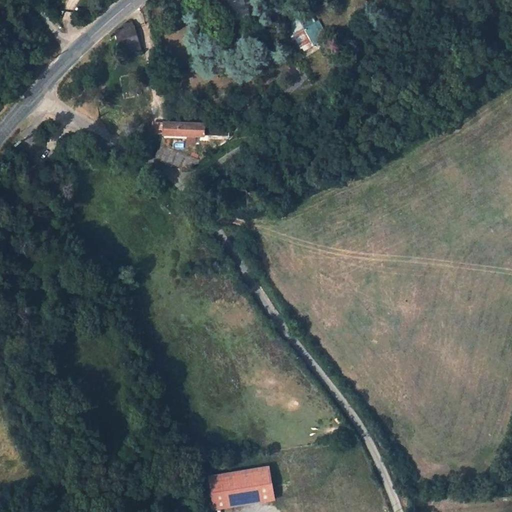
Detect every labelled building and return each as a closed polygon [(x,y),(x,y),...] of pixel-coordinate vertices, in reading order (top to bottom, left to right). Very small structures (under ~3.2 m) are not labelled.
[(309,13),(286,26),(294,41),(297,40),(304,51),(329,37),(320,20),(315,23),(309,13)] [(119,49),(139,43),(133,21),(113,27),(119,49)] [(164,132),(164,122),(151,122),(150,132),(164,132)] [(204,134),(204,124),(204,123),(164,122),(164,132),(204,134)] [(228,125),(223,125),(223,131),(211,131),(211,124),(204,124),(204,134),(227,135),(228,125)] [(189,162),(197,154),(161,145),(159,155),(189,162)] [(269,465),(207,474),(212,510),(275,500),(269,465)]
